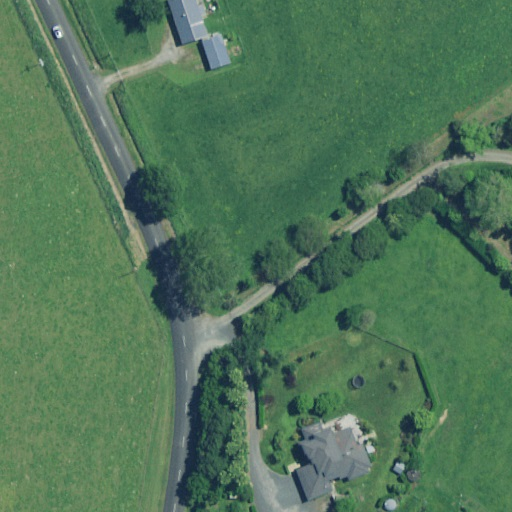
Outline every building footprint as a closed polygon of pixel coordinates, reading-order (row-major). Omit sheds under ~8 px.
[(208,37),(195,0),(168,0),(183,45),(208,37)] [(230,63),(221,36),(202,42),(212,70),(230,63)] [(332,434),(328,422),(304,431),(308,440),(303,442),(310,464),(297,469),(308,500),(332,491),(329,482),(347,475),(349,479),(372,471),(363,448),(359,449),(351,427),(332,434)] [(418,448),(407,442),(391,468),(401,474),(418,448)] [(421,472),(412,466),(406,475),(415,481),(421,472)]
